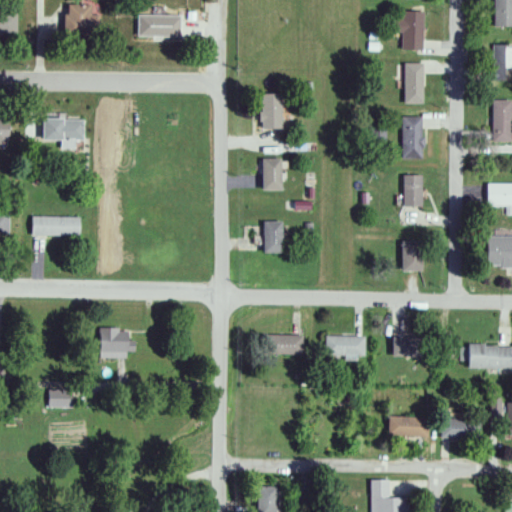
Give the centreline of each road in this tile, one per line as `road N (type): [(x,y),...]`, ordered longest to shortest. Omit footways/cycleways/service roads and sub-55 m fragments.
road 1 (residential): [(511,300),(0,286)]
road 2 (residential): [(216,511),(225,0)]
road 3 (residential): [(448,299),(450,0)]
road 4 (residential): [(225,86),(0,80)]
road 5 (residential): [(437,465),(216,460)]
